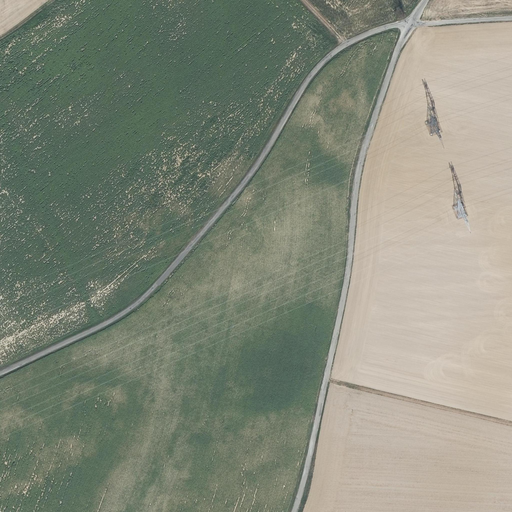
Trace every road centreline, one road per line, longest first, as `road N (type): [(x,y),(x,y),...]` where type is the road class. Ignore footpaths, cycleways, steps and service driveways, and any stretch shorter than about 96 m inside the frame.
road 1 (unclassified): [(407,25),(377,29),(327,57),(252,174),(143,298),(0,374)]
road 2 (unclassified): [(407,25),(357,177),(341,311),(295,511)]
road 3 (track): [(325,382),(511,424)]
